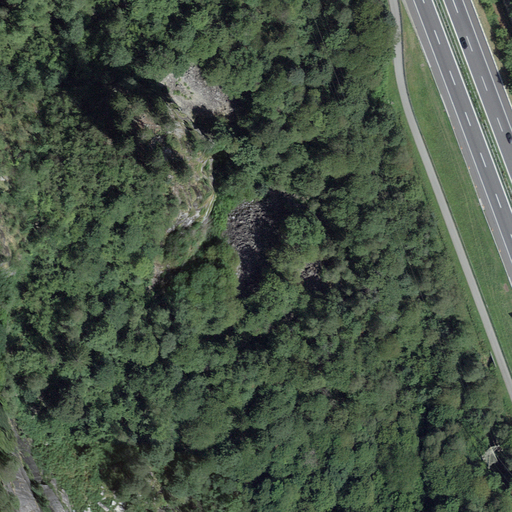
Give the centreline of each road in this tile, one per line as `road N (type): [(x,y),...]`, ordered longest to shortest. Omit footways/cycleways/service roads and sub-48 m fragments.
road 1 (unclassified): [(396,0),(410,113),(511,391)]
road 2 (motorway): [(419,0),(511,246)]
road 3 (motorway): [(511,164),(450,0)]
